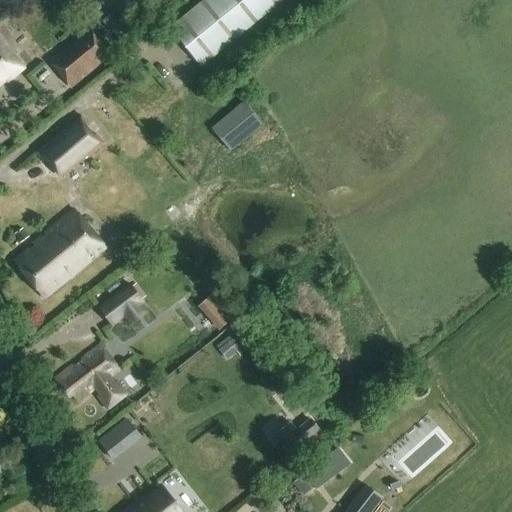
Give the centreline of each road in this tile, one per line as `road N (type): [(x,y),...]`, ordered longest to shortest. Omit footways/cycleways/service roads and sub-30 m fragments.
road 1 (track): [(401,511),(475,442),(467,422),(390,340)]
road 2 (unclassified): [(73,511),(0,348)]
